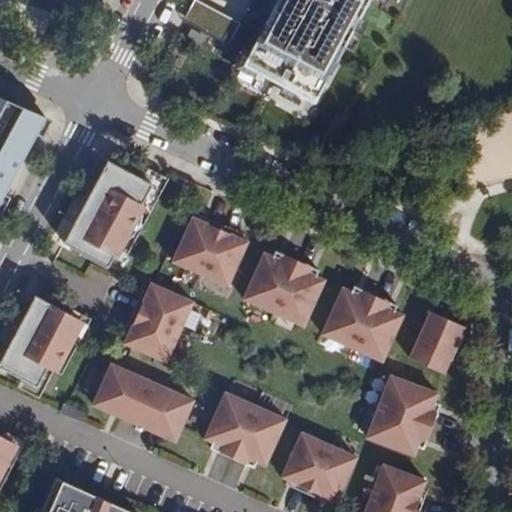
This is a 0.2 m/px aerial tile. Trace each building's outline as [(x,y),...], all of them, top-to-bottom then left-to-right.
[(41,0),(78,16),(86,0),(41,0)] [(276,0),(242,65),(314,103),(369,0),(276,0)] [(224,34),(230,17),(193,4),(187,21),(224,34)] [(0,199),(40,118),(0,100),(0,199)] [(162,189),(107,160),(63,242),(108,266),(118,248),(128,253),(162,189)] [(247,241),(193,217),(173,261),(227,285),(247,241)] [(279,259),(264,253),(243,299),(303,326),(324,279),(308,272),(311,267),(282,254),(279,259)] [(192,302),(151,283),(124,343),(166,361),(192,302)] [(342,288),(322,334),(382,361),(403,315),(387,308),(390,302),(361,289),(358,295),(342,288)] [(80,320),(35,295),(0,360),(0,367),(36,387),(47,367),(53,371),(80,320)] [(464,327),(429,311),(408,358),(443,373),(464,327)] [(192,400),(111,364),(93,405),(174,441),(192,400)] [(437,393),(390,375),(366,437),(413,455),(420,439),(426,441),(437,412),(431,409),(437,393)] [(285,419),(225,392),(204,438),(220,445),(217,452),(245,465),(249,458),(264,465),(285,419)] [(301,433),(281,477),(336,501),(355,457),(301,433)] [(0,469),(14,443),(0,435),(0,469)] [(382,465),(364,511),(412,511),(425,481),(382,465)] [(135,500),(67,470),(62,481),(55,477),(39,511),(132,511),(130,511),(135,500)]
